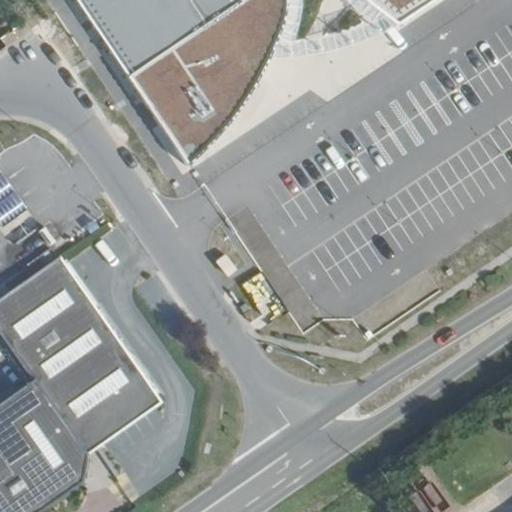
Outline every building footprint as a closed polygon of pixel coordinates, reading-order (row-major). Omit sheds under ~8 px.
[(368,0),(404,21),(436,0),(74,0),(196,163),(232,123),(269,72),(294,3),(293,0),(368,0)] [(394,169),(386,177),(403,193),(411,185),(394,169)] [(7,191),(0,194),(0,225),(20,211),(7,191)] [(33,231),(20,211),(0,225),(0,240),(5,247),(33,231)] [(0,337),(26,378),(77,442),(145,395),(53,259),(0,295),(0,337)] [(77,442),(26,378),(0,395),(0,511),(28,511),(79,477),(82,452),(77,442)]
